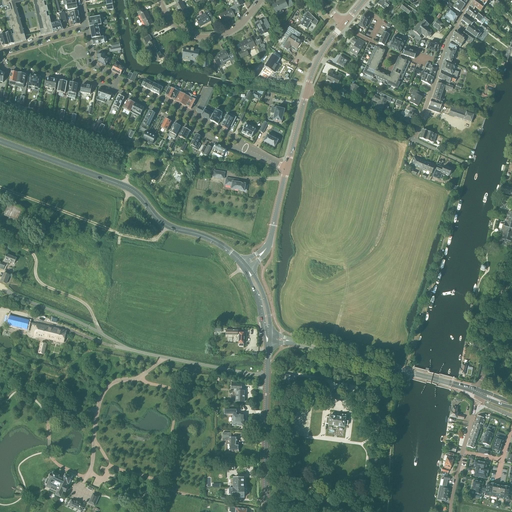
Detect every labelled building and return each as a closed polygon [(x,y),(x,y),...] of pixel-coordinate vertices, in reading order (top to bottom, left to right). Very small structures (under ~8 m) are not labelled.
[(1,0),(4,8),(7,7),(8,12),(5,12),(7,18),(9,17),(10,22),(8,23),(10,28),(12,28),(14,35),(12,35),(15,44),(26,40),(25,35),(22,36),(20,29),(20,28),(19,25),(17,18),(16,15),(12,2),(17,1),(20,0),(36,0),(37,3),(36,3),(37,7),(38,7),(40,14),(39,14),(40,17),(43,30),(40,30),(41,36),(53,32),(52,25),(51,25),(50,17),(48,17),(46,13),(49,12),(47,6),(45,7),(44,2),(46,2),(45,0),(1,0)] [(177,0),(175,1),(177,4),(175,6),(181,17),(188,14),(182,2),(183,2),(181,0),(177,0)] [(236,14),(239,12),(237,8),(243,5),(240,0),(232,0),(235,6),(233,7),(236,14)] [(290,0),(286,3),(284,0),(283,0),(272,6),(276,13),(277,16),(282,14),(280,10),(287,7),(288,8),(293,6),(290,0)] [(381,0),(378,5),(384,10),(386,8),(388,10),(391,6),(389,4),(391,2),(390,2),(391,0),(381,0)] [(485,5),(477,0),(473,0),(469,7),(474,10),(475,8),(480,12),(485,5)] [(502,8),(505,5),(498,0),(497,0),(495,2),(502,8)] [(459,1),(458,1),(453,8),(460,13),(465,5),(459,1)] [(411,10),(404,4),(401,7),(409,13),(411,10)] [(139,16),(140,15),(146,28),(153,24),(147,12),(144,13),(141,7),(136,10),(139,16)] [(236,14),(233,7),(230,9),(231,10),(219,16),(223,23),(235,17),(234,15),(236,14)] [(482,18),(474,10),(469,7),(465,14),(470,17),(474,20),(475,19),(480,23),(483,18),(482,18)] [(458,16),(450,10),(445,17),(444,16),(441,20),(448,25),(451,22),(454,24),(458,16)] [(78,11),(70,13),(74,26),(80,25),(78,11)] [(197,20),(200,27),(211,22),(210,20),(213,18),(210,12),(206,14),(206,15),(197,20)] [(318,22),(308,12),(303,17),(304,18),(300,26),(307,30),(311,23),(316,26),(318,22)] [(474,22),(464,15),(461,21),(468,26),(465,31),(476,38),(478,38),(481,34),(480,33),(480,32),(471,26),(474,22)] [(63,29),(59,16),(57,17),(58,23),(51,25),(52,25),(53,32),(63,29)] [(100,16),(88,18),(90,27),(99,26),(107,24),(107,21),(101,22),(100,16)] [(364,16),(359,27),(364,29),(369,18),(364,16)] [(268,33),(262,20),(255,24),(261,36),(268,33)] [(413,32),(412,30),(410,33),(411,34),(410,34),(411,35),(409,36),(418,43),(422,39),(420,37),(420,36),(422,34),(425,37),(425,38),(426,38),(429,37),(430,38),(432,35),(431,34),(431,31),(432,31),(431,30),(431,31),(427,28),(429,26),(430,26),(429,25),(422,20),(420,23),(420,22),(419,23),(420,23),(418,25),(417,26),(418,26),(416,29),(415,28),(415,29),(413,32)] [(445,25),(438,20),(432,27),(439,32),(445,25)] [(92,37),(103,35),(103,33),(100,33),(99,26),(90,27),(92,37)] [(300,34),(290,27),(286,34),(291,37),(287,43),(286,42),(283,46),(285,47),(284,48),(288,50),(289,47),(297,52),(299,50),(297,49),(302,41),(297,38),(300,34)] [(389,33),(385,31),(379,44),(384,46),(389,35),(389,33)] [(462,36),(456,31),(453,35),(454,35),(450,41),(460,48),(464,42),(469,45),(474,38),(465,32),(462,36)] [(11,32),(6,34),(9,45),(15,44),(12,35),(11,32)] [(6,34),(0,35),(0,40),(3,47),(9,45),(6,34)] [(107,43),(106,37),(104,37),(103,35),(92,37),(93,46),(107,43)] [(154,56),(157,61),(164,57),(161,52),(160,52),(155,41),(153,42),(150,36),(143,39),(147,45),(148,44),(154,56)] [(400,38),(395,36),(394,37),(389,48),(394,51),(399,40),(400,38)] [(258,44),(255,39),(252,40),(251,38),(238,44),(242,51),(239,53),(241,58),(248,55),(246,51),(255,47),(254,46),(258,44)] [(365,42),(359,39),(357,41),(353,38),(350,43),(355,46),(350,53),(356,56),(365,42)] [(405,42),(399,40),(394,51),(400,53),(405,42)] [(434,43),(434,44),(430,42),(430,43),(429,43),(426,49),(437,53),(438,49),(439,45),(434,43)] [(457,47),(449,44),(443,60),(444,61),(451,63),(453,59),(457,60),(458,57),(454,56),(457,47)] [(363,73),(397,89),(410,63),(399,57),(390,77),(377,71),(386,51),(375,46),(375,47),(363,73)] [(411,49),(405,47),(403,55),(415,59),(416,53),(410,51),(411,49)] [(185,49),(183,61),(190,62),(190,60),(197,61),(198,51),(194,50),(194,49),(193,50),(191,50),(192,49),(191,49),(191,50),(185,49)] [(225,50),(213,57),(218,67),(224,64),(223,63),(229,61),(230,62),(235,59),(232,53),(228,55),(225,50)] [(105,57),(104,53),(96,55),(98,62),(106,66),(109,59),(105,57)] [(336,63),(344,68),(349,60),(341,55),(336,63)] [(275,72),(279,66),(276,64),(279,59),(273,56),(268,63),(271,65),(268,68),(267,68),(264,73),(269,76),(272,71),(275,72)] [(451,63),(444,61),(441,70),(452,75),(453,76),(457,78),(459,72),(454,70),(456,65),(451,63)] [(425,73),(433,77),(437,68),(431,66),(431,64),(427,63),(425,67),(430,70),(429,73),(426,72),(426,73),(425,73)] [(124,69),(115,64),(112,71),(120,76),(124,69)] [(326,80),(332,83),(335,76),(332,74),(334,72),(330,70),(326,80)] [(452,75),(441,70),(439,78),(449,83),(451,80),(455,83),(457,78),(452,76),(453,76),(452,75)] [(424,72),(422,72),(422,73),(423,74),(421,81),(430,86),(433,77),(425,73),(426,73),(424,71),(424,72)] [(11,72),(9,86),(15,87),(18,73),(11,72)] [(18,73),(15,87),(15,88),(23,89),(26,75),(18,73)] [(28,88),(29,88),(30,87),(38,89),(40,77),(31,75),(28,88)] [(335,76),(332,83),(338,86),(342,76),(339,75),(338,77),(335,76)] [(56,89),(57,80),(46,78),(45,87),(47,88),(47,90),(52,91),(53,89),(56,89)] [(154,84),(145,79),(142,86),(150,91),(154,84)] [(354,97),(356,92),(365,94),(366,90),(358,88),(359,87),(353,84),(355,81),(351,80),(349,85),(352,86),(348,94),(354,97)] [(436,93),(433,100),(443,103),(444,99),(440,98),(443,88),(452,91),(453,87),(439,80),(435,92),(436,93)] [(65,94),(67,82),(59,81),(57,92),(65,94)] [(76,96),(78,84),(70,83),(68,95),(76,96)] [(163,88),(154,84),(150,91),(159,95),(163,88)] [(86,94),(90,95),(92,87),(82,85),(81,93),(86,94)] [(174,89),(169,87),(164,96),(170,98),(174,89)] [(176,87),(170,98),(175,101),(180,92),(181,90),(176,87)] [(108,92),(99,90),(99,98),(97,97),(96,100),(105,103),(106,100),(109,101),(113,95),(108,92)] [(419,96),(420,93),(414,90),(412,95),(413,95),(409,103),(418,107),(422,98),(419,96)] [(185,95),(180,92),(175,101),(181,104),(185,95)] [(185,95),(181,104),(186,107),(192,95),(187,92),(185,95)] [(192,95),(186,107),(191,109),(197,98),(192,95)] [(119,109),(124,98),(119,96),(114,106),(113,109),(118,111),(119,109)] [(375,108),(382,111),(387,100),(380,97),(380,98),(377,96),(375,101),(378,103),(375,108)] [(433,100),(431,99),(428,110),(439,114),(440,110),(442,111),(443,108),(441,107),(442,103),(433,100)] [(132,113),(136,104),(128,100),(123,109),(132,113)] [(140,117),(144,108),(136,104),(132,113),(140,117)] [(201,116),(210,121),(213,115),(215,111),(206,107),(205,109),(199,106),(196,112),(202,115),(201,116)] [(474,114),(452,106),(449,115),(471,123),(474,114)] [(409,107),(402,120),(411,125),(413,120),(414,121),(417,115),(414,114),(415,110),(409,107)] [(275,114),(273,121),(276,122),(277,123),(277,122),(282,123),(283,117),(285,117),(286,112),(285,112),(285,111),(276,109),(272,108),(271,113),(275,114)] [(215,111),(213,115),(210,121),(218,125),(220,121),(220,119),(222,119),(222,113),(216,110),(215,111)] [(149,127),(155,114),(150,111),(143,125),(145,126),(146,127),(147,126),(149,127)] [(236,117),(235,119),(227,115),(228,113),(221,126),(228,130),(230,126),(232,127),(237,117),(236,117)] [(161,128),(167,131),(172,122),(165,119),(161,128)] [(94,131),(97,132),(102,122),(99,120),(94,131)] [(268,124),(264,122),(259,131),(263,133),(268,124)] [(253,128),(253,129),(249,127),(249,125),(245,123),(243,127),(244,128),(242,133),(252,138),(256,130),(254,129),(253,128)] [(175,139),(181,127),(174,124),(169,135),(168,136),(175,139)] [(186,141),(191,132),(190,132),(183,128),(179,137),(186,141)] [(423,131),(420,138),(426,140),(426,141),(431,142),(434,134),(423,131)] [(156,138),(146,132),(143,139),(153,144),(156,138)] [(201,137),(196,134),(190,145),(193,146),(192,148),(198,150),(201,144),(198,143),(201,137)] [(272,135),(271,137),(267,136),(264,142),(275,148),(278,141),(274,139),(276,137),(272,135)] [(224,155),(226,150),(216,144),(212,152),(216,154),(217,152),(222,154),(222,155),(224,155)] [(207,147),(204,154),(203,155),(207,156),(211,147),(208,146),(207,147)] [(426,171),(429,163),(424,161),(421,169),(426,171)] [(429,163),(426,171),(432,173),(435,166),(429,163)] [(444,166),(443,169),(441,168),(441,167),(437,165),(433,176),(437,178),(439,172),(442,173),(441,174),(445,176),(445,174),(449,176),(452,169),(444,166)] [(236,180),(227,179),(226,185),(232,186),(231,190),(234,190),(242,191),(246,192),(246,191),(247,187),(246,187),(246,186),(245,186),(245,184),(243,184),(242,183),(242,184),(235,183),(236,180)] [(511,188),(501,186),(499,192),(511,195),(511,188)] [(9,216),(8,220),(14,222),(16,219),(19,220),(22,211),(10,207),(7,216),(9,216)] [(511,212),(508,212),(506,222),(505,222),(505,223),(503,225),(502,229),(503,231),(503,233),(502,239),(511,242),(511,238),(511,212)] [(14,263),(16,258),(7,254),(4,259),(5,260),(4,261),(10,264),(10,262),(14,263)] [(7,284),(10,275),(4,273),(1,280),(3,281),(3,282),(7,284)] [(30,320),(11,316),(8,325),(27,330),(29,324),(37,326),(37,324),(29,322),(30,320)] [(63,343),(66,331),(37,324),(37,326),(35,336),(63,343)] [(237,330),(226,330),(227,330),(227,335),(239,335),(239,344),(239,346),(243,346),(243,344),(244,344),(244,333),(237,333),(237,330)] [(47,344),(41,342),(38,353),(44,355),(47,344)] [(459,373),(471,376),(472,371),(465,369),(466,364),(462,363),(461,368),(460,368),(459,373)] [(285,375),(284,383),(293,385),(295,377),(285,375)] [(232,382),(231,389),(236,390),(235,402),(244,402),(245,392),(241,392),(242,385),(237,385),(237,382),(232,382)] [(457,407),(453,406),(452,411),(451,411),(450,417),(464,420),(464,417),(457,415),(458,413),(456,413),(457,407)] [(232,415),(232,426),(244,427),(244,415),(237,415),(237,409),(224,410),(224,415),(232,415)] [(348,422),(349,416),(346,416),(346,415),(342,415),(342,418),(330,416),(329,418),(327,417),(326,424),(329,424),(328,426),(344,428),(345,425),(348,425),(348,422)] [(484,418),(478,416),(474,428),(479,430),(481,424),(483,425),(484,421),(483,420),(484,418)] [(479,430),(474,428),(471,437),(476,439),(479,430)] [(491,430),(488,429),(483,444),(489,446),(493,434),(490,433),(491,430)] [(230,441),(230,452),(238,452),(238,445),(237,445),(237,438),(229,438),(229,433),(223,433),(223,441),(230,441)] [(476,439),(471,437),(468,447),(473,448),(476,439)] [(504,440),(496,437),(492,449),(497,451),(497,453),(499,454),(504,440)] [(446,462),(452,463),(454,457),(453,457),(454,453),(450,452),(448,456),(446,462)] [(487,463),(475,461),(473,469),(476,469),(486,471),(486,469),(487,469),(486,468),(487,463)] [(476,469),(474,477),(486,479),(487,476),(488,471),(486,471),(476,469)] [(59,476),(53,473),(52,475),(51,474),(49,479),(51,480),(48,485),(47,484),(47,485),(48,485),(47,485),(47,487),(49,489),(50,489),(49,491),(56,494),(57,492),(62,495),(63,491),(65,492),(68,484),(69,484),(69,483),(70,483),(72,479),(71,479),(72,478),(71,477),(67,475),(66,475),(65,476),(63,480),(58,477),(59,476)] [(233,478),(233,488),(244,488),(244,478),(233,478)] [(447,480),(446,480),(444,487),(442,486),(442,489),(439,488),(438,498),(440,498),(440,501),(445,502),(446,499),(447,500),(449,490),(448,490),(448,487),(446,487),(447,480)] [(483,482),(474,481),(472,490),(476,491),(475,494),(480,495),(481,492),(483,493),(484,489),(482,488),(483,482)] [(491,497),(493,484),(491,484),(487,483),(486,489),(484,489),(483,493),(485,493),(485,496),(491,497)] [(496,485),(493,484),(491,497),(497,498),(499,486),(496,485)] [(504,487),(501,486),(498,498),(504,500),(507,487),(505,486),(504,487)] [(244,488),(232,488),(232,498),(244,498),(244,488)] [(99,497),(93,494),(88,503),(95,506),(99,497)] [(76,502),(71,500),(69,506),(81,511),(84,506),(80,504),(80,503),(76,501),(76,502)]
